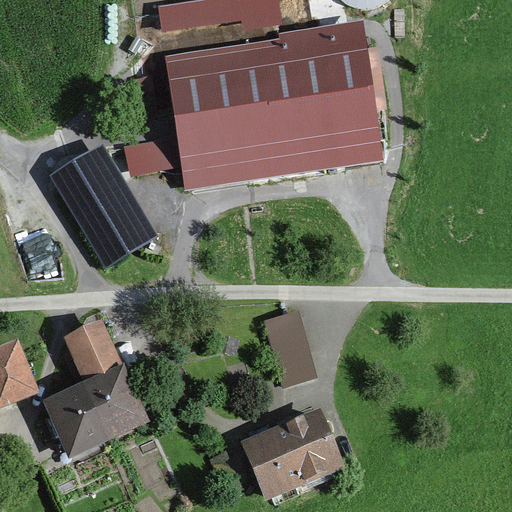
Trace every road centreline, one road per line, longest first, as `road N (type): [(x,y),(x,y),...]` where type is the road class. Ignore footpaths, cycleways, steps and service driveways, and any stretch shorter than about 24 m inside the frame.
road 1 (track): [(0,306),(172,295),(511,296)]
road 2 (track): [(172,295),(192,210),(334,187),(371,206),(383,294)]
road 3 (track): [(97,299),(70,236),(0,148)]
